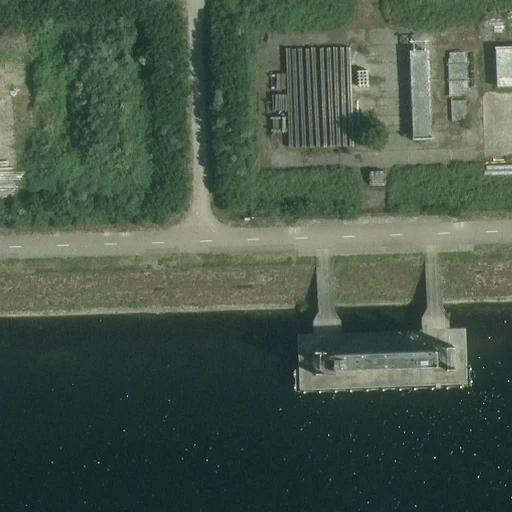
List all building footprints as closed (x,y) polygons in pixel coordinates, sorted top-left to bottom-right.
[(511,35),(503,36),(504,77),(511,76),(511,35)] [(453,83),(471,84),(473,37),(455,37),(453,83)] [(409,55),(413,145),(432,144),(428,55),(409,55)] [(294,80),(295,66),(282,65),(281,79),(294,80)] [(295,85),(283,85),(284,101),(296,100),(295,85)] [(472,89),(455,89),(456,105),(472,104),(472,89)] [(360,120),(360,134),(372,134),(372,120),(360,120)]
